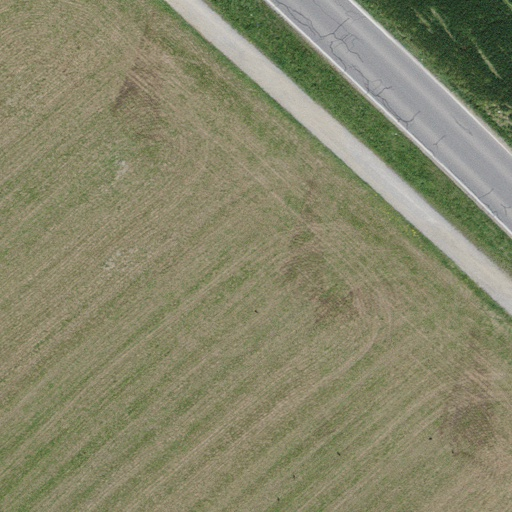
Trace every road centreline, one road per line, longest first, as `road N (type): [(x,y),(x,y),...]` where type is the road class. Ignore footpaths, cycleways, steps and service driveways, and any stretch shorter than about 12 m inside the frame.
road 1 (track): [(511,297),(185,0)]
road 2 (tertiary): [(309,0),(511,198)]
